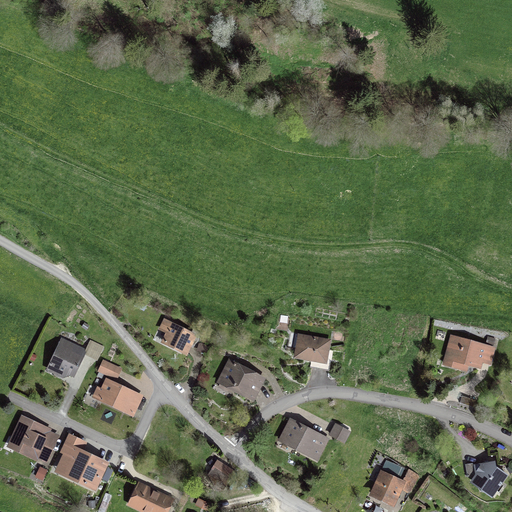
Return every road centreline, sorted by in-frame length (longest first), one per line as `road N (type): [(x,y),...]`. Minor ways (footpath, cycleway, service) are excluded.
road 1 (residential): [(229,450),(294,400),(333,394),(432,411),(511,442)]
road 2 (residential): [(168,392),(79,287),(0,241)]
road 3 (residential): [(168,392),(129,448),(8,396)]
